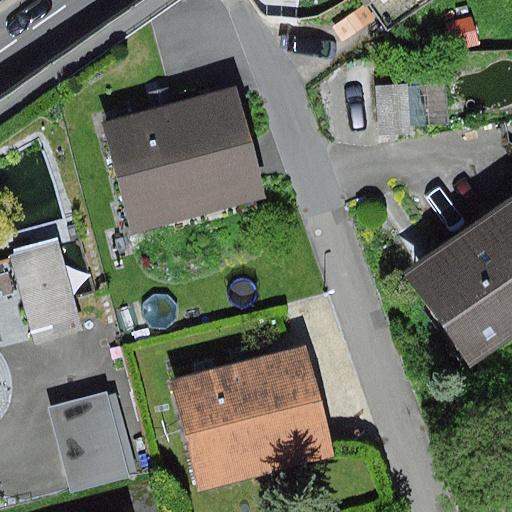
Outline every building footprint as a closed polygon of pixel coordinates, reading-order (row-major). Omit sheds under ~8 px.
[(330,0),(340,15),(361,0),(330,0)] [(201,97),(64,132),(91,237),(228,202),(201,97)] [(511,176),(368,285),(434,372),(511,312),(511,176)] [(39,331),(87,317),(61,222),(13,236),(39,331)] [(278,350),(147,384),(177,496),(307,462),(278,350)] [(52,398),(78,486),(143,467),(117,379),(52,398)]
